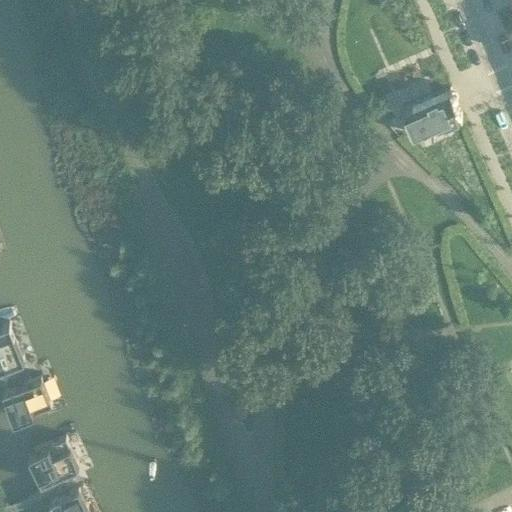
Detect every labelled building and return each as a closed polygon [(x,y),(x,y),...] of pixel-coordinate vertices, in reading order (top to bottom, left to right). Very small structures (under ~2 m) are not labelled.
[(357,26),(363,49),(386,42),(380,20),(357,26)] [(412,135),(459,114),(452,98),(454,97),(454,96),(455,96),(456,94),(456,92),(455,91),(455,90),(453,89),(453,88),(451,88),(450,88),(449,88),(400,109),(412,135)] [(8,322),(0,324),(0,367),(23,359),(8,322)] [(40,376),(2,390),(13,418),(50,404),(40,376)] [(65,435),(29,452),(41,479),(77,463),(65,435)] [(89,511),(78,487),(50,500),(56,511),(89,511)]
